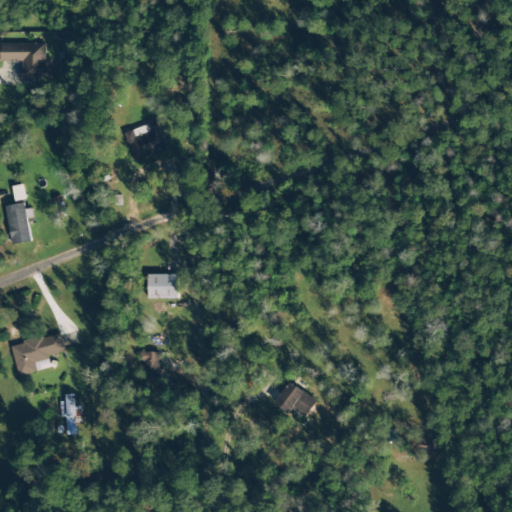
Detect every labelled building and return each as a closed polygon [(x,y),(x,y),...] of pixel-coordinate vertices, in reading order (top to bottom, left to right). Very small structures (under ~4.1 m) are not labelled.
[(53,79),(52,59),(46,59),(45,43),(0,44),(0,61),(0,62),(22,62),(22,80),(53,79)] [(124,133),(134,163),(167,152),(157,122),(124,133)] [(32,242),(27,219),(34,218),(32,209),(26,210),(24,203),(5,207),(13,245),(32,242)] [(178,275),(147,275),(148,300),(178,299),(178,275)] [(65,355),(62,335),(12,345),(18,376),(37,373),(35,361),(65,355)] [(161,353),(140,352),(139,362),(145,362),(145,378),(160,378),(161,353)] [(289,413),(292,408),(308,417),(317,399),(287,383),(275,406),(289,413)] [(82,407),(75,407),(75,396),(62,396),(62,417),(65,417),(66,435),(76,435),(76,422),(83,422),(82,407)]
